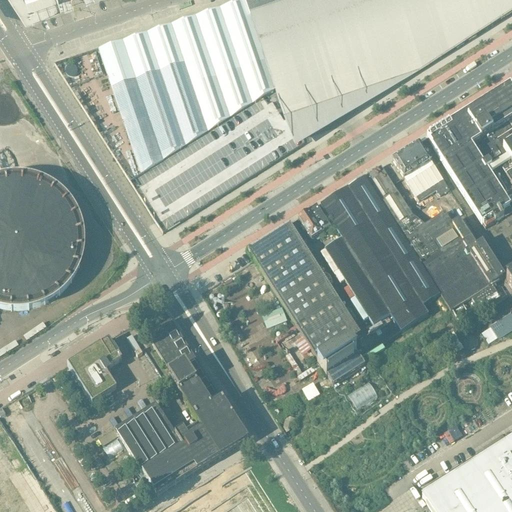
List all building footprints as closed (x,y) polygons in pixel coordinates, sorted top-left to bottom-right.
[(11,0),(25,22),(32,20),(61,8),(61,7),(64,6),(65,9),(73,7),(71,0),(58,0),(11,0)] [(417,75),(511,14),(511,0),(250,0),(98,52),(140,177),(129,184),(162,236),(304,146),(300,136),(294,116),(417,75)] [(314,140),(417,75),(294,116),(300,136),(304,146),(314,140)] [(0,94),(10,112),(20,106),(2,76),(0,77),(0,94)] [(434,135),(426,140),(481,226),(492,220),(494,224),(503,219),(500,214),(509,209),(502,199),(511,192),(511,129),(509,124),(511,121),(511,91),(509,87),(503,91),(499,94),(483,104),(479,107),(463,117),(458,120),(438,132),(434,135)] [(430,164),(418,145),(391,162),(403,181),(430,164)] [(364,179),(450,315),(470,301),(479,315),(481,314),(482,315),(501,304),(491,288),(504,280),(481,244),(475,248),(459,222),(452,226),(444,215),(424,227),(411,218),(380,169),(364,179)] [(439,298),(364,179),(320,208),(340,240),(323,251),(373,329),(390,318),(400,335),(428,318),(422,309),(439,298)] [(0,310),(2,311),(7,312),(12,312),(17,313),(23,312),(28,312),(33,311),(38,309),(42,307),(47,305),(52,303),(56,300),(60,297),(64,293),(67,289),(70,285),(73,281),(76,276),(78,271),(79,266),(81,261),(82,256),(82,251),(82,246),(82,241),(81,235),(80,230),(79,225),(77,221),(75,216),(72,211),(69,207),(66,203),(62,199),(58,196),(54,193),(50,190),(45,188),(41,186),(36,184),(31,183),(26,182),(21,181),(15,181),(10,181),(5,182),(0,183),(0,310)] [(330,231),(316,210),(298,222),(302,228),(301,230),(303,233),(305,233),(311,243),(330,231)] [(247,254),(296,330),(338,303),(289,227),(247,254)] [(241,273),(252,268),(247,256),(236,261),(241,273)] [(503,266),(499,268),(506,279),(509,277),(503,266)] [(210,278),(201,286),(209,295),(218,287),(210,278)] [(338,303),(296,330),(317,364),(333,388),(364,369),(349,344),(360,337),(338,303)] [(262,318),(267,331),(287,324),(282,310),(262,318)] [(490,330),(511,317),(508,313),(487,326),(490,330)] [(157,500),(247,444),(171,323),(159,330),(162,335),(150,343),(166,369),(178,361),(183,368),(167,378),(201,432),(188,440),(183,433),(175,438),(155,408),(114,434),(157,500)] [(496,341),(490,330),(482,336),(488,346),(496,341)] [(67,368),(92,407),(116,391),(106,376),(110,373),(108,371),(119,364),(120,365),(121,364),(120,364),(121,363),(118,358),(119,357),(114,349),(113,349),(108,342),(67,368)] [(377,400),(368,384),(347,397),(357,413),(377,400)] [(511,511),(511,441),(431,493),(421,499),(429,511),(511,511)]
